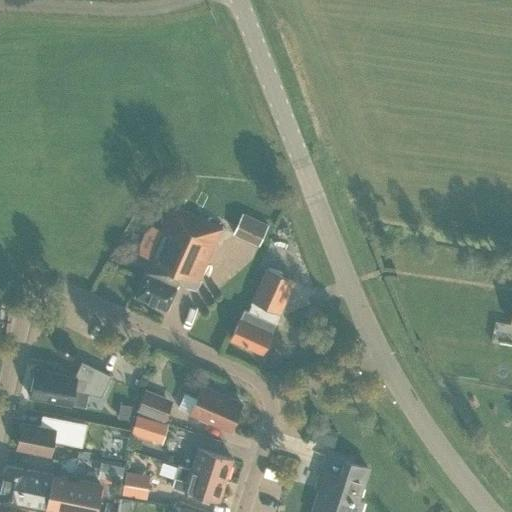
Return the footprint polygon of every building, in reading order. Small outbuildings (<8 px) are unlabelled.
[(135,295),(166,309),(179,281),(195,289),(222,227),(170,204),(159,228),(152,225),(144,232),(139,243),(139,253),(147,257),(144,262),(148,264),(135,295)] [(267,224),(241,212),(232,232),(258,244),(267,224)] [(274,323),(265,319),(270,308),(278,311),(292,280),(265,267),(248,303),(249,303),(246,310),(244,309),(240,317),(230,338),(261,352),(271,331),(274,323)] [(71,359),(76,349),(61,341),(55,350),(71,359)] [(73,390),(101,395),(110,375),(82,361),(75,376),(35,368),(29,396),(70,404),(73,390)] [(189,412),(229,429),(241,402),(201,385),(189,412)] [(173,399),(144,388),(136,411),(164,422),(173,399)] [(161,442),(167,424),(137,415),(132,433),(161,442)] [(85,424),(61,419),(59,431),(82,436),(85,424)] [(21,423),(15,452),(50,459),(56,430),(21,423)] [(197,446),(191,468),(225,479),(232,457),(197,446)] [(322,479),(311,511),(358,511),(362,501),(357,500),(367,467),(326,454),(318,478),(322,479)] [(95,471),(114,471),(114,459),(95,459),(95,471)] [(427,462),(416,469),(423,481),(434,475),(427,462)] [(178,464),(174,477),(172,486),(218,500),(225,479),(191,468),(178,464)] [(94,511),(100,483),(79,479),(79,481),(67,478),(68,477),(4,465),(0,485),(0,500),(44,510),(43,511),(94,511)] [(149,475),(125,471),(121,494),(146,498),(149,475)] [(118,511),(128,511),(131,504),(122,501),(118,511)]
